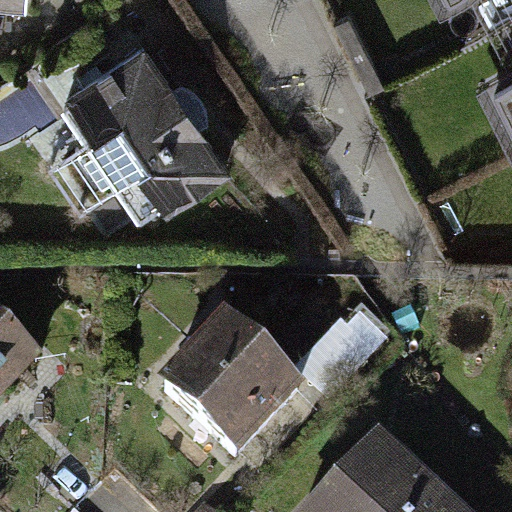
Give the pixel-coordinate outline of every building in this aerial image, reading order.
[(0,0),(0,7),(32,9),(32,0),(0,0)] [(144,46),(68,98),(97,140),(53,171),(82,212),(118,187),(141,220),(164,204),(171,213),(232,171),(144,46)] [(511,94),(499,101),(511,125),(511,94)] [(229,324),(161,393),(240,469),(316,390),(329,402),(372,357),(342,328),(290,382),(229,324)] [(0,327),(0,411),(42,365),(0,327)] [(453,511),(378,443),(313,511),(453,511)]
